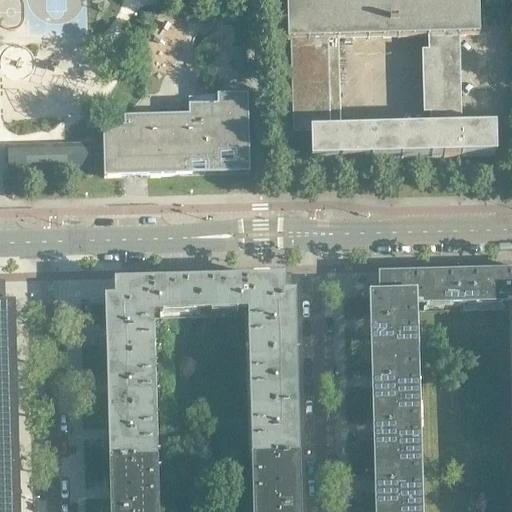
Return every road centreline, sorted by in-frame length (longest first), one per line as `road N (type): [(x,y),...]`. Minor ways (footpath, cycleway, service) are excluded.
road 1 (unclassified): [(50,243),(324,243)]
road 2 (residential): [(50,243),(55,511)]
road 3 (residential): [(327,511),(324,243)]
road 4 (unclassified): [(324,243),(511,232)]
